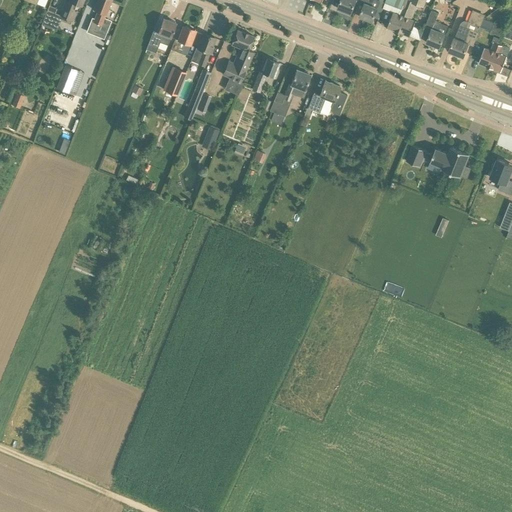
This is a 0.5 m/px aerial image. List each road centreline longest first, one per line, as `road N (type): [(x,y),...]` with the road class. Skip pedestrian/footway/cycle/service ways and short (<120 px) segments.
road 1 (secondary): [(511,114),(233,2)]
road 2 (track): [(421,92),(345,280)]
road 3 (track): [(0,451),(144,511)]
